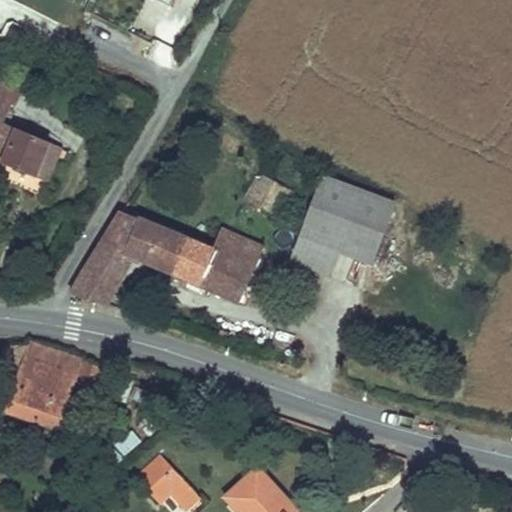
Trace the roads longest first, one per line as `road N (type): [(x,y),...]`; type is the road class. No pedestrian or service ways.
road 1 (secondary): [(511,457),(59,326)]
road 2 (unclassified): [(59,326),(64,289),(226,0)]
